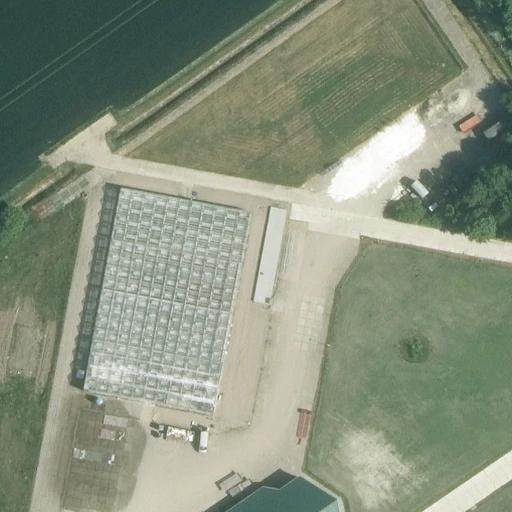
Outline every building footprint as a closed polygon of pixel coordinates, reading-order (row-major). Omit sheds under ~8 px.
[(120,190),(82,392),(212,416),(250,214),(120,190)] [(269,304),(287,210),(270,207),(252,301),(269,304)] [(446,258),(365,243),(359,276),(336,272),(297,480),(277,494),(281,499),(272,505),(262,490),(230,511),(511,511),(511,471),(424,455),(424,450),(417,439),(412,438),(446,258)] [(279,415),(282,425),(298,422),(295,412),(279,415)] [(216,488),(196,501),(203,511),(223,499),(216,488)]
